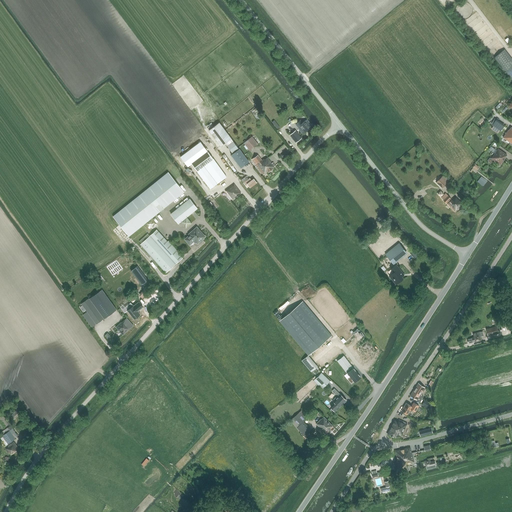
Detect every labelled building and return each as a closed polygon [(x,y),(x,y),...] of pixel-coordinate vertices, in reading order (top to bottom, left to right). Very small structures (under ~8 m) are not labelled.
[(511,79),(511,58),(505,49),(494,58),(511,79)] [(300,120),(295,124),(300,130),(299,130),(302,133),(303,131),(304,133),(311,127),(305,120),(302,122),(300,120)] [(501,131),(503,127),(504,126),(496,121),(492,126),(501,131)] [(220,122),(209,131),(221,146),(225,143),(233,154),(231,155),(240,168),(249,162),(239,149),(231,138),(232,138),(226,130),(220,122)] [(296,143),(301,138),(296,130),(289,135),(296,143)] [(195,140),(193,138),(188,142),(190,144),(191,143),(192,145),(202,138),(201,136),(195,140)] [(250,151),(258,144),(252,136),(243,143),(250,151)] [(201,141),(181,156),(188,166),(192,163),(199,158),(208,151),(201,141)] [(492,163),(494,159),(497,161),(496,162),(500,165),(506,156),(498,150),(491,159),(490,158),(489,158),(488,161),(491,163),(492,163)] [(199,158),(192,163),(197,171),(210,189),(227,176),(216,162),(214,159),(208,151),(199,158)] [(259,162),(256,164),(264,174),(268,171),(269,171),(273,168),(272,167),(275,165),(273,162),(271,163),(267,157),(265,159),(260,152),(254,156),(259,162)] [(226,157),(224,159),(231,169),(231,168),(233,167),(226,157)] [(481,187),(486,180),(474,170),(471,175),(474,177),(471,180),(477,186),(478,184),(481,187)] [(129,236),(184,192),(168,172),(113,216),(129,236)] [(447,183),(446,183),(449,180),(443,175),(441,178),(440,177),(436,182),(442,188),(447,183)] [(250,178),(248,179),(246,176),(241,180),(243,183),(247,187),(249,186),(250,187),(257,182),(254,178),(251,180),(250,178)] [(232,199),(241,193),(234,185),(232,186),(225,191),(232,199)] [(446,193),(442,197),(447,203),(451,199),(446,193)] [(451,199),(447,203),(448,204),(455,211),(463,203),(456,196),(452,200),(451,199)] [(171,214),(178,223),(196,209),(188,200),(171,214)] [(185,239),(190,244),(193,241),(194,242),(195,242),(196,243),(197,242),(197,243),(205,237),(197,228),(189,234),(190,235),(185,239)] [(141,243),(140,245),(166,273),(183,257),(169,241),(168,242),(157,229),(150,236),(148,234),(139,241),(141,243)] [(399,243),(385,254),(393,263),(406,252),(399,243)] [(395,272),(390,276),(393,280),(396,284),(400,280),(403,278),(401,275),(403,273),(399,269),(396,265),(392,268),(395,272)] [(137,266),(131,270),(141,285),(148,280),(137,266)] [(302,288),(306,296),(317,291),(313,283),(302,288)] [(148,285),(139,295),(142,298),(151,288),(148,285)] [(102,289),(89,298),(81,303),(87,311),(83,314),(92,327),(104,318),(117,310),(102,289)] [(279,321),(308,355),(332,335),(303,301),(279,321)] [(134,305),(127,311),(134,319),(140,314),(139,312),(142,309),(138,303),(135,306),(134,305)] [(481,327),(483,320),(475,318),(473,325),(481,327)] [(122,335),(133,326),(126,319),(121,323),(121,322),(115,327),(122,335)] [(488,336),(499,333),(497,326),(486,329),(488,336)] [(474,338),(467,340),(468,344),(482,340),(481,337),(484,336),(483,332),(473,334),(474,338)] [(370,337),(360,344),(368,355),(378,348),(370,337)] [(318,366),(308,355),(302,360),(311,372),(318,366)] [(352,367),(344,356),(337,361),(346,372),(352,367)] [(353,368),(347,373),(351,377),(348,379),(351,383),(354,381),(354,382),(358,379),(360,377),(360,376),(353,368)] [(315,380),(323,388),(329,381),(321,373),(315,380)] [(418,383),(410,395),(420,402),(422,399),(422,396),(420,395),(425,388),(418,383)] [(347,401),(344,398),(340,394),(333,401),(336,404),(332,408),(336,411),(344,403),(347,401)] [(412,406),(406,403),(401,411),(408,415),(411,409),(415,412),(419,406),(414,403),(412,406)] [(12,418),(21,410),(18,407),(16,409),(17,410),(10,416),(12,418)] [(290,420),(297,428),(309,417),(302,409),(290,420)] [(326,433),(333,426),(324,417),(317,423),(326,433)] [(401,436),(407,424),(399,420),(398,422),(394,420),(387,434),(396,438),(398,434),(401,436)] [(297,428),(304,436),(306,434),(305,433),(309,431),(309,430),(307,432),(305,429),(303,430),(301,427),(303,425),(298,429),(297,428)] [(10,426),(1,432),(3,435),(2,436),(8,444),(16,439),(15,438),(18,436),(10,426)] [(432,428),(419,431),(420,436),(433,433),(432,428)] [(11,455),(18,450),(13,443),(8,446),(9,447),(5,449),(8,453),(9,452),(11,455)] [(394,467),(413,462),(409,448),(395,452),(398,461),(392,463),(394,467)] [(427,469),(436,467),(434,461),(431,462),(430,460),(425,461),(427,469)]
